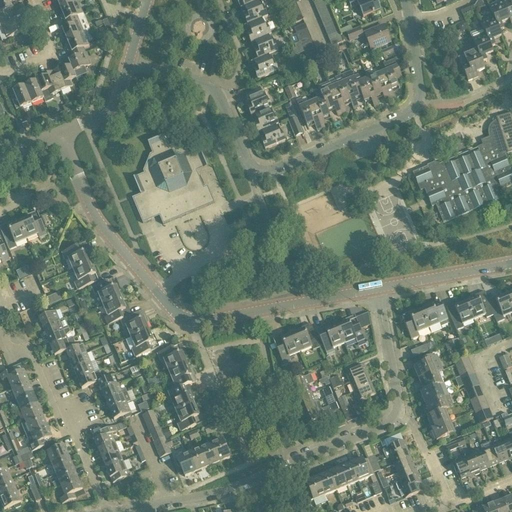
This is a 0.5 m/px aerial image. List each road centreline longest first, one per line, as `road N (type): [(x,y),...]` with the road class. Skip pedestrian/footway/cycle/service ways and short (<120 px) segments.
road 1 (residential): [(251,171),(269,172),(418,105),(405,0)]
road 2 (residential): [(140,507),(217,495),(389,424),(399,410)]
road 3 (residential): [(189,320),(105,231),(60,134)]
road 4 (residential): [(0,336),(26,351),(49,383),(108,511)]
road 5 (residential): [(377,289),(189,320)]
road 6 (residential): [(251,171),(208,86),(128,62)]
road 7 (residential): [(511,263),(377,289)]
road 8 (residential): [(399,410),(377,289)]
